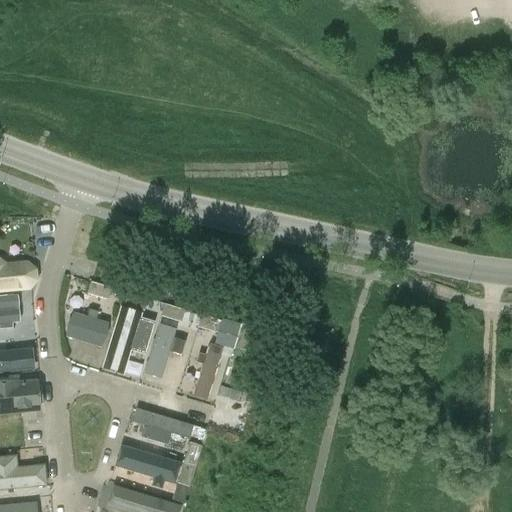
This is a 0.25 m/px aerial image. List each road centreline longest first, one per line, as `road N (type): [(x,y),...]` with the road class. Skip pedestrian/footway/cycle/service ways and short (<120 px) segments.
road 1 (tertiary): [(511,275),(228,219),(83,180)]
road 2 (residential): [(124,389),(94,496),(66,498),(51,381)]
road 3 (residential): [(51,381),(44,303),(83,180)]
